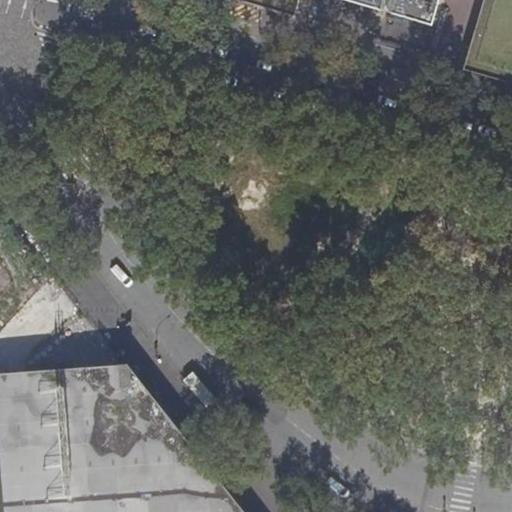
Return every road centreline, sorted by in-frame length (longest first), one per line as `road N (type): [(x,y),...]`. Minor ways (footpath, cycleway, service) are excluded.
road 1 (residential): [(3,95),(33,57),(67,47),(511,178)]
road 2 (secondary): [(3,95),(203,347),(357,475)]
road 3 (residential): [(511,125),(92,0)]
road 4 (secondary): [(511,495),(357,475)]
